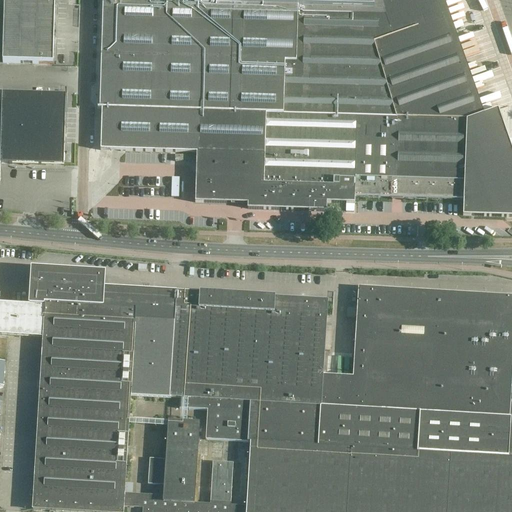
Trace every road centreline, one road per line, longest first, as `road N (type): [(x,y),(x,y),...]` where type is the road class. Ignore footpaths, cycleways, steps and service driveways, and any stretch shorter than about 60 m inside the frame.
road 1 (tertiary): [(511,258),(79,238)]
road 2 (unclassified): [(79,238),(85,0)]
